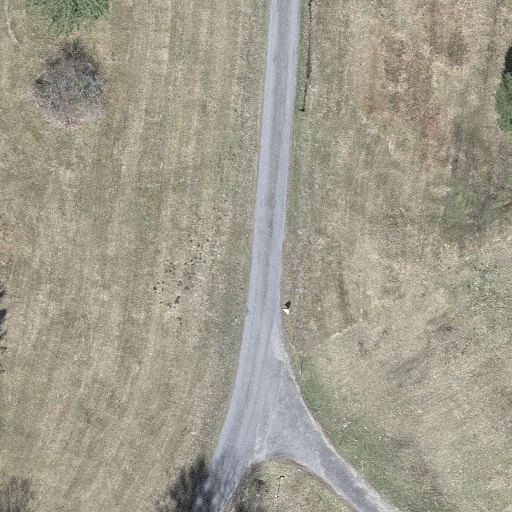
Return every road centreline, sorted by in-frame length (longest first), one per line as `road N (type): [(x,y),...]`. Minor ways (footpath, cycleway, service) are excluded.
road 1 (track): [(290,0),(272,246),(245,405),(197,511)]
road 2 (track): [(245,405),(368,511)]
